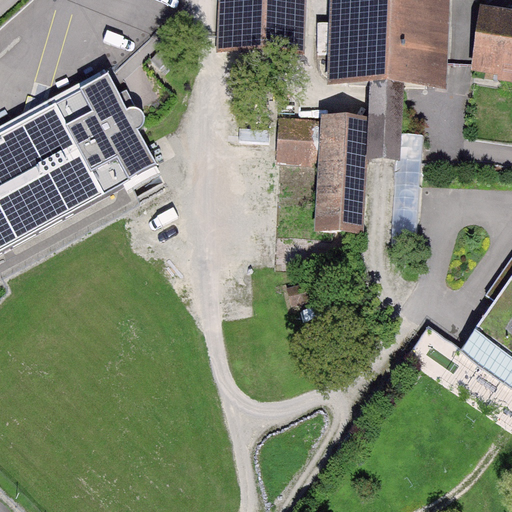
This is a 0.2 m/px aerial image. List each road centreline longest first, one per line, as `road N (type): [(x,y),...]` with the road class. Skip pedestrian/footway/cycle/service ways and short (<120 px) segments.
road 1 (track): [(242,431),(198,195),(213,0)]
road 2 (track): [(431,290),(368,374),(242,431)]
road 3 (track): [(479,0),(467,25),(454,145),(511,157)]
road 4 (track): [(368,374),(327,459),(290,511)]
road 5 (track): [(511,230),(474,210),(451,227),(431,290)]
